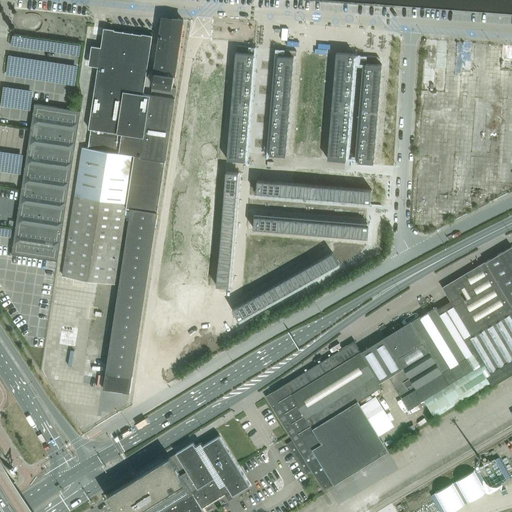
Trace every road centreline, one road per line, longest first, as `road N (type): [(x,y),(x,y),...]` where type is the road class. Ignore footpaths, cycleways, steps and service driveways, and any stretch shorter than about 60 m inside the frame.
road 1 (secondary): [(93,488),(457,250)]
road 2 (secondary): [(457,250),(333,315),(88,465)]
road 3 (primary): [(88,465),(0,332)]
road 4 (unclassified): [(110,0),(247,12)]
road 5 (primary): [(0,360),(71,475)]
